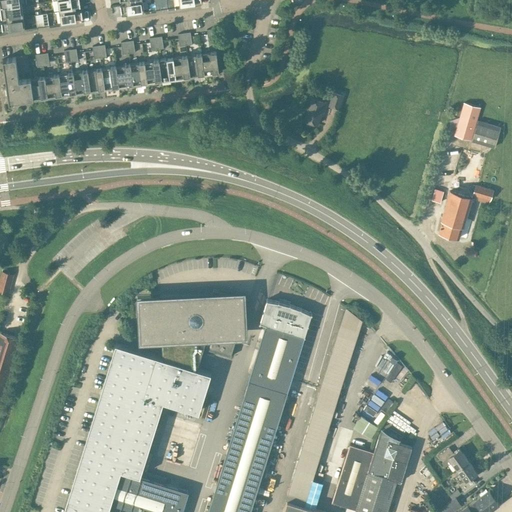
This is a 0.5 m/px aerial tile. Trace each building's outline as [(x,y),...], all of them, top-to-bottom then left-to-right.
[(79,0),(57,0),(59,11),(69,10),(70,13),(82,11),(82,10),(81,10),(81,11),(80,11),(80,6),(81,6),(79,0)] [(133,4),(121,5),(121,12),(122,12),(122,15),(126,14),(145,12),(145,11),(144,11),(142,0),(136,0),(132,1),(133,4)] [(160,0),(162,9),(168,8),(166,0),(160,0)] [(22,5),(0,8),(2,17),(3,17),(3,22),(2,22),(2,23),(14,21),(14,18),(23,17),(22,5)] [(69,10),(59,11),(61,23),(60,23),(60,24),(79,21),(83,20),(83,18),(82,11),(70,13),(69,10)] [(41,14),(43,26),(50,25),(49,25),(47,13),(41,14)] [(14,21),(2,23),(3,29),(3,32),(7,31),(7,32),(26,29),(26,28),(25,29),(23,17),(14,18),(14,21)] [(213,28),(207,29),(209,41),(215,41),(213,28)] [(184,32),(178,33),(180,46),(186,45),(184,32)] [(190,32),(184,32),(186,45),(192,44),(190,32)] [(162,36),(156,37),(158,49),(164,48),(162,36)] [(156,37),(150,38),(151,50),(158,49),(156,37)] [(127,41),(129,53),(135,52),(133,40),(127,41)] [(121,42),(123,54),(129,53),(127,41),(121,42)] [(99,45),(100,57),(107,56),(105,44),(99,45)] [(70,49),(72,61),(78,60),(76,48),(70,49)] [(216,51),(202,53),(205,74),(214,73),(214,72),(217,71),(218,72),(219,72),(216,51)] [(42,53),(43,65),(50,65),(48,52),(42,53)] [(202,53),(188,55),(191,76),(200,75),(200,74),(203,73),(203,74),(205,74),(202,53)] [(16,57),(18,72),(30,71),(28,55),(16,57)] [(188,55),(173,57),(176,78),(186,77),(186,76),(189,75),(189,76),(191,76),(188,55)] [(9,96),(10,102),(13,102),(13,101),(32,98),(32,99),(34,99),(31,78),(19,80),(18,72),(16,57),(7,58),(3,59),(4,64),(3,65),(5,78),(6,77),(7,83),(6,83),(8,96),(9,96)] [(173,57),(159,59),(162,80),(172,79),(171,78),(175,77),(175,78),(176,78),(173,57)] [(159,59),(145,61),(148,82),(157,81),(157,80),(161,79),(161,80),(162,80),(159,59)] [(145,61),(130,64),(133,84),(143,83),(143,82),(146,82),(148,82),(145,61)] [(130,64),(116,66),(119,86),(129,85),(129,84),(132,84),(133,84),(130,64)] [(116,66),(102,68),(105,88),(115,87),(115,86),(118,86),(118,87),(119,86),(116,66)] [(102,68),(88,70),(91,91),(100,89),(100,88),(104,88),(104,89),(105,88),(102,68)] [(88,70),(73,72),(76,93),(86,91),(86,90),(89,90),(90,91),(91,91),(88,70)] [(73,72),(59,74),(62,95),(72,93),(72,92),(75,92),(75,93),(76,93),(73,72)] [(59,74),(45,76),(48,97),(58,95),(58,94),(61,94),(61,95),(62,95),(59,74)] [(31,78),(34,99),(43,97),(43,96),(47,96),(47,97),(48,97),(45,76),(31,78)] [(330,105),(338,108),(342,95),(334,92),(330,105)] [(304,113),(302,119),(305,120),(317,124),(322,109),(324,110),(327,102),(310,96),(304,113)] [(455,134),(471,139),(480,107),(464,102),(455,134)] [(472,140),(495,146),(501,127),(477,120),(472,140)] [(474,190),(473,194),(490,199),(493,189),(476,184),(474,190)] [(432,199),(440,202),(444,191),(435,189),(432,199)] [(450,190),(443,214),(464,220),(465,220),(471,200),(473,201),(474,198),(472,197),(450,190)] [(443,220),(439,232),(459,238),(459,237),(462,226),(464,220),(443,214),(441,219),(443,220)] [(3,271),(1,278),(12,281),(13,274),(3,271)] [(182,511),(189,491),(140,476),(163,401),(198,411),(209,373),(211,373),(211,372),(197,368),(203,348),(230,356),(237,335),(246,335),(245,310),(248,299),(244,298),(244,292),(228,293),(214,289),(212,294),(139,297),(141,340),(162,339),(163,357),(116,342),(115,344),(117,344),(64,511),(182,511)] [(207,511),(249,511),(305,336),(312,313),(302,309),(291,305),(280,302),(268,300),(261,322),(267,324),(207,511)] [(0,336),(0,394),(2,396),(20,338),(1,332),(0,336)] [(374,451),(356,508),(368,511),(386,511),(397,479),(401,480),(412,446),(398,442),(400,438),(380,432),(374,451)] [(332,501),(356,508),(374,451),(351,444),(332,501)] [(448,457),(457,469),(468,460),(460,448),(454,453),(449,447),(438,455),(443,461),(448,457)] [(460,484),(464,491),(475,483),(471,477),(477,472),(468,460),(457,469),(465,480),(460,484)] [(486,511),(499,503),(489,489),(457,511),(486,511)] [(446,502),(453,511),(461,504),(455,496),(446,502)] [(283,511),(327,511),(288,500),(283,511)] [(437,510),(438,511),(452,511),(445,503),(437,510)]
